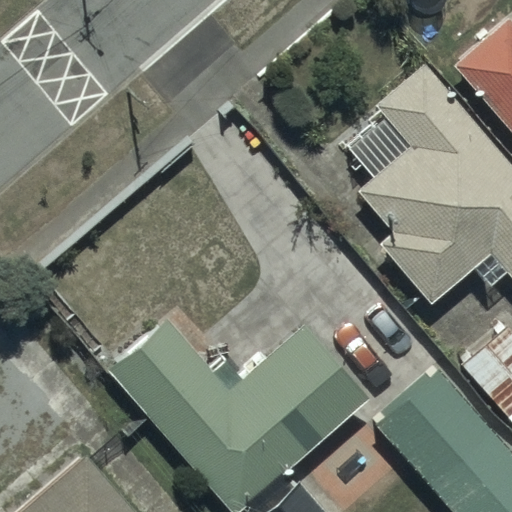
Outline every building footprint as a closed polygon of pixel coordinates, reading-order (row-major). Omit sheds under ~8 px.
[(511,13),(505,5),(447,56),(511,130),(511,13)] [(382,109),(343,142),(364,167),(349,182),(387,220),(371,235),(427,292),(464,256),(484,275),(499,261),(511,274),(511,165),(418,53),(369,94),(382,109)] [(161,306),(98,359),(226,506),(361,390),(296,314),(222,377),(161,306)] [(502,316),(456,356),(511,421),(511,327),(511,328),(502,316)] [(511,454),(431,360),(370,413),(454,511),(502,511),(511,504),(511,454)] [(0,511),(140,511),(81,442),(0,510),(0,511)] [(327,511),(292,469),(247,511),(327,511)]
